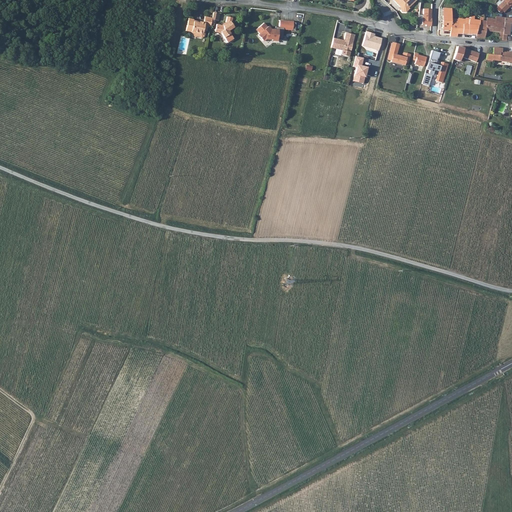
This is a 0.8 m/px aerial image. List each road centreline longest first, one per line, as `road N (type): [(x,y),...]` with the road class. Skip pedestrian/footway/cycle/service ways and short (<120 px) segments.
road 1 (track): [(0,166),(164,227),(346,245),(510,290)]
road 2 (tertiary): [(237,511),(511,363)]
road 3 (residential): [(220,0),(386,27)]
road 4 (track): [(104,0),(83,62),(67,70),(0,60)]
road 5 (residential): [(386,27),(511,42)]
road 6 (track): [(0,390),(32,416),(0,489)]
